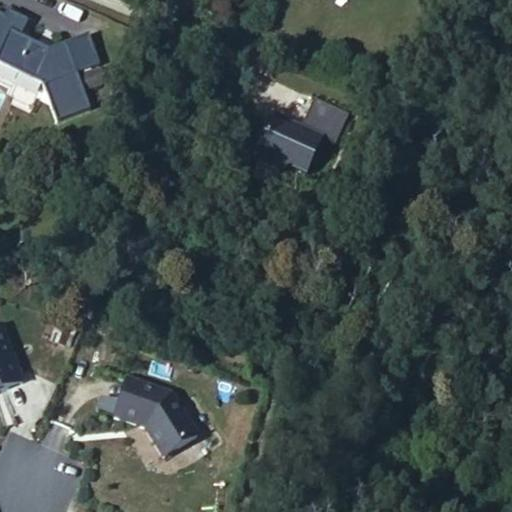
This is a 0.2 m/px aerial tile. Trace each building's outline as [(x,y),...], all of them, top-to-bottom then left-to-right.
[(66,102),(57,64),(47,34),(32,38),(3,24),(10,8),(0,2),(0,60),(20,71),(33,111),(66,102)] [(47,34),(57,64),(82,59),(72,26),(47,34)] [(315,140),(329,110),(292,92),(279,120),(269,115),(265,122),(251,116),(234,154),(262,166),(264,160),(285,169),(300,133),(315,140)] [(0,393),(26,384),(6,328),(0,330),(0,393)] [(131,384),(117,422),(148,433),(166,462),(200,442),(175,400),(131,384)]
